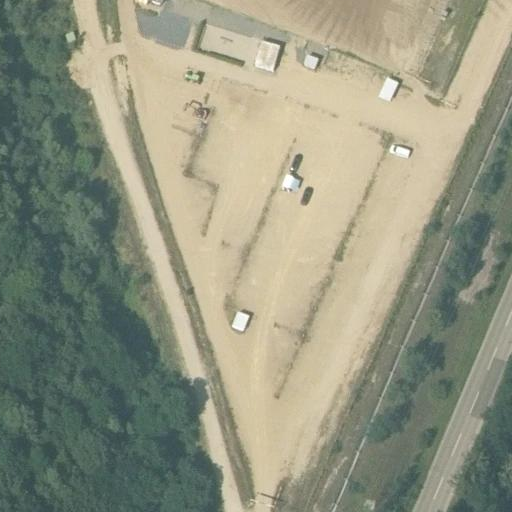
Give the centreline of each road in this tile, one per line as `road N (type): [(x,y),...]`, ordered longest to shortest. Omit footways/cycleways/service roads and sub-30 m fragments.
road 1 (track): [(491,0),(284,511)]
road 2 (track): [(86,0),(95,62),(176,302),(235,511)]
